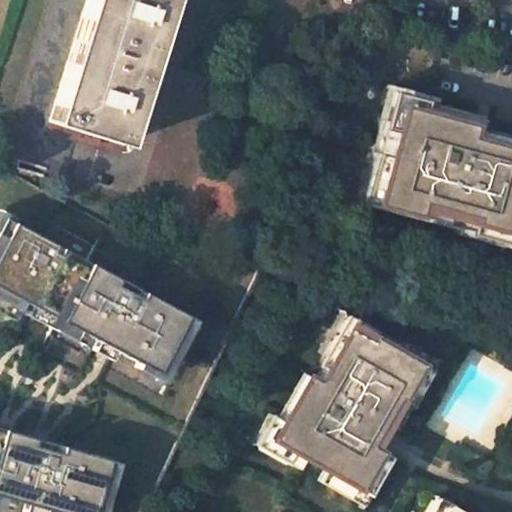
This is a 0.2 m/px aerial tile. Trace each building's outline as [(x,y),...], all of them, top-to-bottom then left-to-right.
[(87,0),(50,122),(123,146),(167,0),(87,0)] [(400,105),(421,110),(424,99),(391,88),(378,139),(390,143),(400,105)] [(511,147),(493,142),(468,136),(472,124),(421,110),(400,105),(390,143),(386,155),(373,202),(415,214),(419,200),(446,208),(472,215),(470,221),(510,232),(511,225),(511,147)] [(511,138),(495,135),(493,142),(511,147),(511,138)] [(386,155),(374,152),(361,199),(373,202),(386,155)] [(446,208),(419,200),(415,214),(442,221),(446,208)] [(0,229),(4,232),(9,223),(11,218),(0,212),(0,229)] [(511,225),(510,232),(470,221),(467,232),(511,245),(511,225)] [(152,374),(182,317),(138,293),(135,299),(130,296),(133,290),(57,249),(53,255),(46,251),(50,245),(9,223),(4,232),(0,229),(0,304),(12,312),(18,302),(25,306),(52,320),(100,346),(152,374)] [(0,315),(3,317),(7,320),(12,312),(0,304),(0,315)] [(52,320),(25,306),(20,314),(47,329),(52,320)] [(345,331),(367,344),(370,340),(373,335),(340,316),(318,355),(328,361),(345,331)] [(314,384),(304,377),(277,423),(267,441),(298,460),(321,473),(352,492),(374,469),(364,460),(401,388),(405,390),(419,368),(396,355),(370,340),(367,344),(345,331),(328,361),(314,384)] [(419,368),(405,390),(415,396),(434,364),(402,345),(396,355),(419,368)] [(266,416),(249,446),(292,471),(298,460),(267,441),(277,423),(266,416)] [(0,497),(49,511),(87,511),(102,460),(36,441),(0,430),(0,497)] [(461,446),(452,460),(480,477),(489,462),(461,446)] [(352,492),(321,473),(314,484),(357,509),(379,474),(374,469),(352,492)] [(423,511),(450,511),(430,500),(423,511)]
